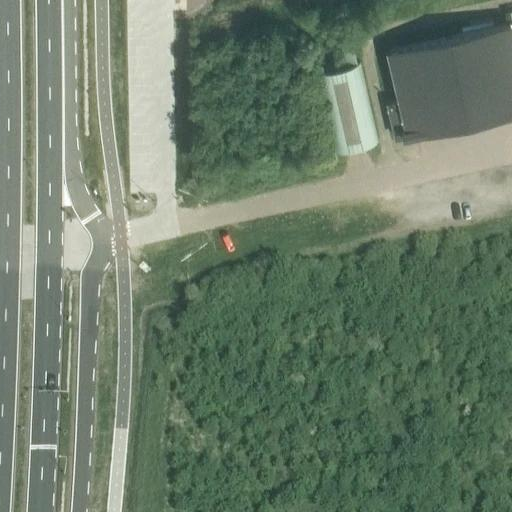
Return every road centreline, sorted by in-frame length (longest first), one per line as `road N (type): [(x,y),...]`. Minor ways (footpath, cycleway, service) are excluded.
road 1 (primary): [(40,511),(49,0)]
road 2 (primary): [(3,0),(0,431)]
